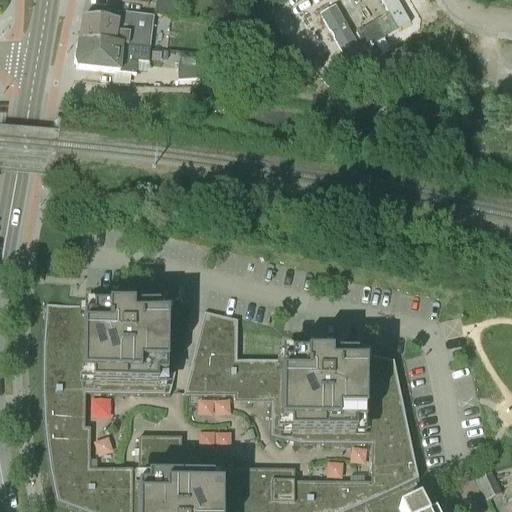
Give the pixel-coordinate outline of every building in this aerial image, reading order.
[(182,0),(121,0),(121,3),(146,6),(144,17),(153,18),(153,16),(180,20),(182,0)] [(374,0),(392,34),(416,21),(404,0),(374,0)] [(340,68),(362,54),(336,12),(314,26),(340,68)] [(117,24),(81,20),(77,42),(149,52),(150,50),(151,38),(116,34),(117,24)] [(365,29),(374,46),(384,40),(374,24),(365,29)] [(365,51),(374,46),(365,29),(355,34),(365,51)] [(207,42),(191,40),(190,52),(206,54),(207,42)] [(137,64),(162,67),(163,51),(150,50),(149,52),(77,42),(73,64),(76,71),(135,78),(137,64)] [(177,70),(177,89),(201,89),(201,69),(177,70)] [(427,511),(414,485),(418,483),(393,364),(361,357),(361,359),(280,358),(280,364),(236,364),(236,322),(202,314),(181,399),(185,399),(185,398),(233,399),(233,405),(269,406),(269,440),(298,448),(370,449),(370,486),(292,485),(293,473),(231,473),(231,458),(180,457),(180,441),(137,441),(137,473),(88,472),(89,431),(83,431),(84,398),(164,399),(165,310),(46,308),(44,309),(41,350),(41,391),(43,432),(48,473),(55,507),(69,511),(427,511)] [(336,460),(322,464),(328,482),(342,478),(336,460)] [(485,504),(501,496),(490,475),(475,482),(485,504)]
